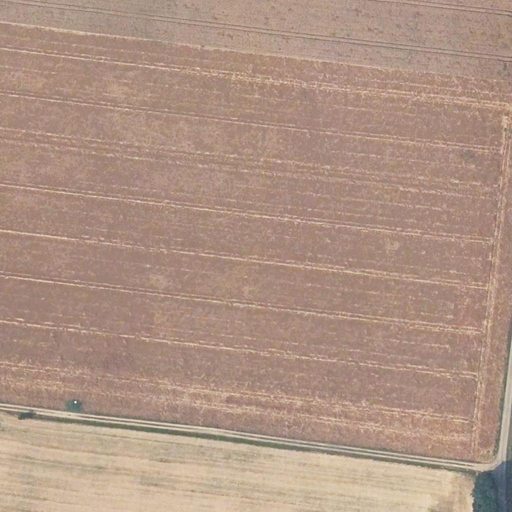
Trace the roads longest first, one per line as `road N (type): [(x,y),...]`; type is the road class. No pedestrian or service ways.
road 1 (track): [(0,404),(500,471)]
road 2 (unclassified): [(501,511),(511,375)]
